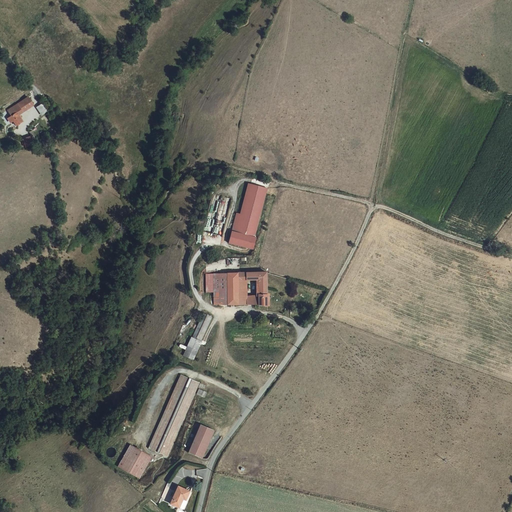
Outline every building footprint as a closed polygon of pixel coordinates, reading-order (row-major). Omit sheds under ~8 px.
[(30,97),(16,106),(22,115),(36,106),(30,97)] [(45,103),(38,108),(44,116),(50,111),(45,103)] [(15,121),(18,125),(25,120),(22,115),(16,106),(10,110),(13,115),(9,117),(12,123),(15,121)] [(253,238),(268,192),(250,185),(240,214),(236,213),(226,242),(250,251),(254,239),(253,238)] [(213,290),(221,290),(222,273),(200,272),(200,291),(206,291),(206,290),(213,290)] [(221,290),(220,305),(233,305),(233,273),(222,273),(221,290)] [(244,274),(233,273),(233,305),(242,306),(243,306),(243,298),(244,281),(244,274)] [(252,298),(252,306),(252,308),(261,308),(262,275),(244,274),(244,281),(249,281),(249,288),(253,288),(252,298)] [(212,305),(220,305),(221,290),(213,290),(212,305)] [(243,306),(248,306),(252,306),(252,298),(243,298),(243,306)] [(209,317),(201,313),(188,337),(186,336),(177,353),(187,358),(188,358),(197,342),(196,342),(209,317)] [(148,445),(166,455),(201,382),(183,373),(148,445)] [(198,388),(196,394),(205,398),(207,392),(198,388)] [(199,458),(212,430),(200,425),(187,453),(199,458)] [(137,475),(151,454),(130,440),(117,461),(137,475)] [(178,485),(173,503),(182,505),(185,497),(188,497),(190,488),(178,485)]
